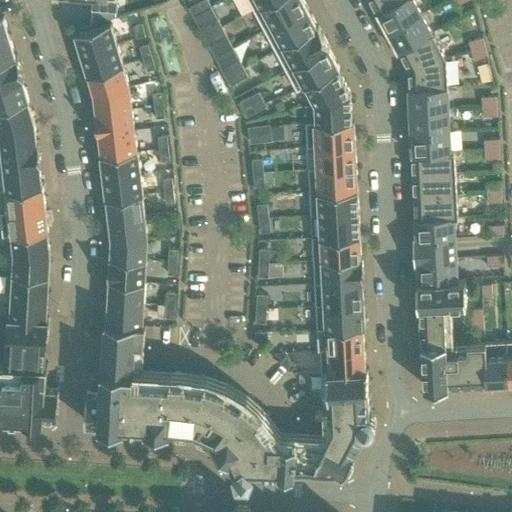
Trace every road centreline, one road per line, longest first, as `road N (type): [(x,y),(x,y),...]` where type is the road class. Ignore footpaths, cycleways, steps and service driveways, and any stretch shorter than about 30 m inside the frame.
road 1 (residential): [(41,3),(66,106),(79,222),(70,444)]
road 2 (residential): [(398,417),(381,85),(339,0)]
road 3 (residential): [(215,488),(195,453),(70,444)]
road 4 (residential): [(215,488),(371,492)]
